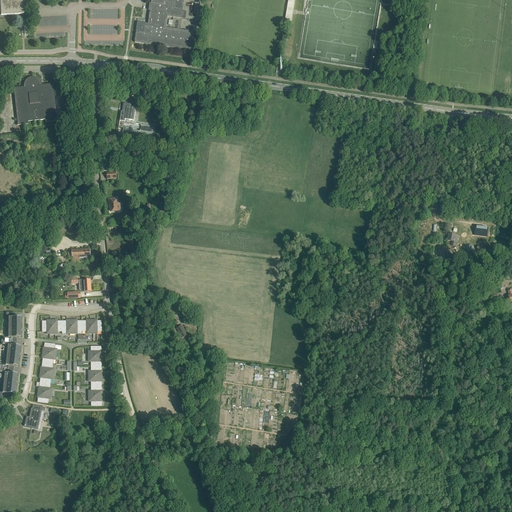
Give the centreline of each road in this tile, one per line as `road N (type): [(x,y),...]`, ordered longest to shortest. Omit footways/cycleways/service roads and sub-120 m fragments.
road 1 (tertiary): [(511,119),(95,63)]
road 2 (unclassified): [(109,304),(95,63)]
road 3 (residential): [(109,304),(35,308),(23,400),(0,413)]
road 4 (track): [(182,511),(129,403)]
